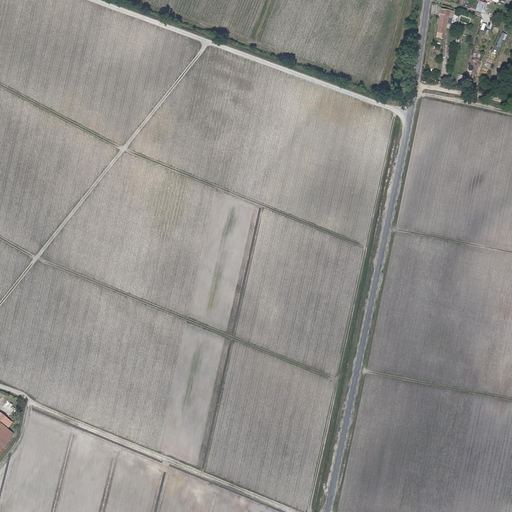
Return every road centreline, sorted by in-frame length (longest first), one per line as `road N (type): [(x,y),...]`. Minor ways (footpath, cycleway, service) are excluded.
road 1 (tertiary): [(330,511),(432,0)]
road 2 (track): [(306,511),(395,109)]
road 3 (track): [(0,84),(123,149),(365,246)]
road 4 (track): [(128,0),(385,90),(407,0)]
road 5 (track): [(0,236),(336,378)]
road 6 (track): [(0,303),(206,41)]
road 7 (track): [(294,511),(0,386)]
